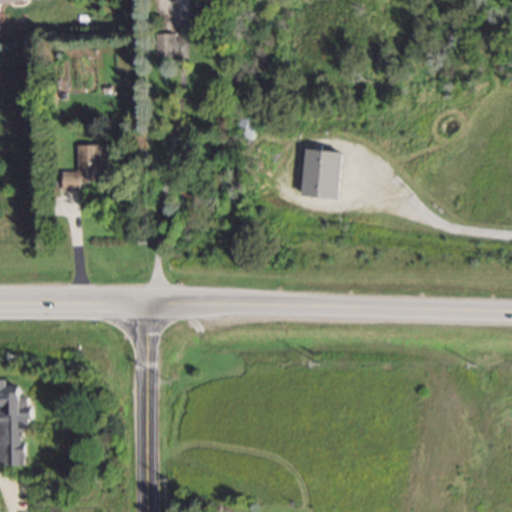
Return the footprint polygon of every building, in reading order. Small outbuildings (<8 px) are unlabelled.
[(0,9),(0,2),(24,0),(23,0),(0,0),(0,12),(0,13),(0,9)] [(155,33),(155,56),(175,56),(175,33),(155,33)] [(256,140),(263,118),(244,112),(238,134),(256,140)] [(64,171),(64,187),(109,186),(108,158),(103,158),(103,145),(79,145),(79,171),(64,171)] [(287,155),(287,178),(326,178),(326,155),(287,155)] [(0,465),(25,465),(24,386),(13,386),(13,379),(0,379),(0,465)]
